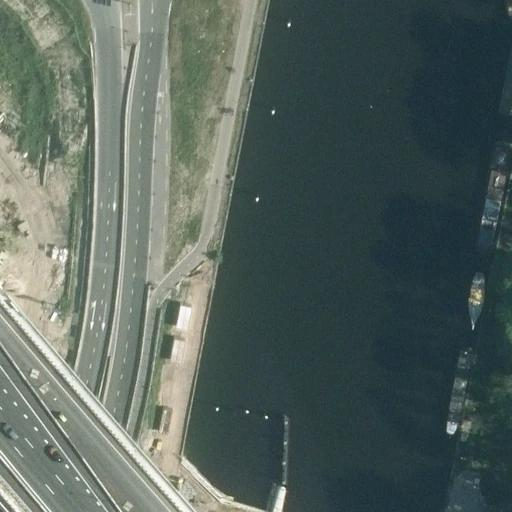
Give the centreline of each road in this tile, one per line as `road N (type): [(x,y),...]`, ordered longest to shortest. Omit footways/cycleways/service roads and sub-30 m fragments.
road 1 (primary): [(104,0),(110,88),(98,292),(84,410),(57,511)]
road 2 (primary): [(104,511),(144,296),(151,0)]
road 3 (motorway): [(106,511),(0,389)]
